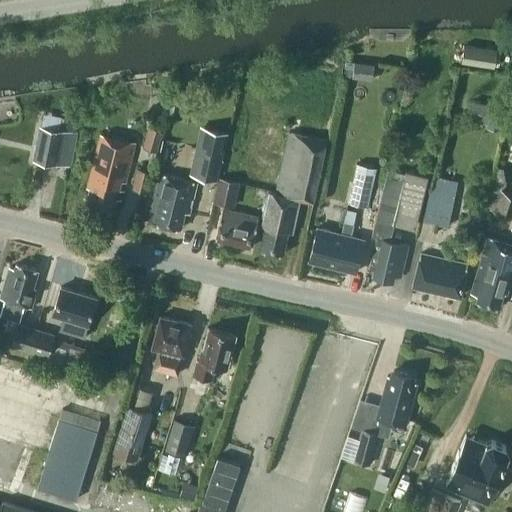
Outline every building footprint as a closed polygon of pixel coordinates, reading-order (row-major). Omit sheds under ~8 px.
[(493,67),(496,49),(464,44),(461,61),(493,67)] [(375,63),(367,62),(365,79),(373,80),(375,63)] [(470,101),(468,112),(487,115),(485,128),(500,130),(504,107),(470,101)] [(60,116),(58,129),(41,126),(35,160),(55,164),(70,167),(79,120),(60,116)] [(148,124),(142,146),(155,150),(162,128),(148,124)] [(227,132),(200,126),(189,174),(217,180),(227,132)] [(301,199),(313,202),(327,140),(289,132),(277,193),(270,191),(262,226),(266,226),(261,249),(283,254),(288,232),(293,233),(301,199)] [(91,188),(87,204),(113,211),(116,198),(121,199),(123,190),(120,189),(122,181),(125,182),(135,142),(124,139),(112,136),(102,134),(94,163),(88,187),(91,188)] [(356,163),(348,202),(368,206),(376,167),(356,163)] [(135,166),(131,188),(146,191),(151,169),(135,166)] [(498,168),(495,183),(501,189),(506,184),(504,169),(498,168)] [(375,236),(368,265),(373,266),(371,274),(391,279),(397,254),(401,254),(405,236),(393,233),(397,220),(418,225),(430,175),(410,170),(406,186),(385,181),(372,236),(375,236)] [(185,212),(190,213),(196,188),(197,182),(161,174),(160,179),(153,207),(152,207),(149,221),(181,228),(185,212)] [(218,177),(212,202),(222,204),(225,193),(235,195),(239,182),(218,177)] [(445,190),(431,187),(423,220),(449,226),(456,194),(445,191),(445,190)] [(477,207),(473,210),(472,214),(474,218),(478,219),(482,217),(483,213),(481,209),(477,207)] [(259,217),(241,212),(223,208),(216,239),(252,247),(259,217)] [(317,227),(309,260),(356,272),(364,239),(350,235),(353,224),(344,222),(341,233),(317,227)] [(511,243),(489,236),(472,293),(478,295),(476,301),(499,307),(506,285),(509,286),(511,274),(511,243)] [(414,285),(460,296),(468,264),(421,253),(414,285)] [(39,269),(17,263),(15,268),(10,267),(1,299),(5,300),(1,314),(20,319),(24,306),(32,308),(36,293),(32,292),(39,269)] [(88,324),(97,296),(61,286),(53,313),(64,317),(61,329),(84,336),(88,324)] [(192,323),(161,315),(152,347),(159,349),(154,368),(178,374),(183,355),(192,323)] [(30,352),(37,329),(18,323),(11,346),(30,352)] [(233,356),(230,356),(236,334),(209,328),(204,348),(202,348),(199,360),(197,359),(193,375),(212,379),(215,365),(227,368),(228,365),(230,365),(233,356)] [(37,329),(30,352),(68,364),(75,346),(53,339),(55,334),(37,329)] [(86,349),(75,346),(68,364),(80,368),(86,349)] [(138,397),(148,397),(147,370),(138,370),(138,397)] [(377,417),(406,425),(417,383),(412,382),(413,375),(394,370),(392,377),(388,375),(377,417)] [(151,413),(128,406),(113,452),(137,459),(151,413)] [(59,419),(38,486),(77,498),(98,431),(59,419)] [(191,441),(187,440),(191,424),(176,420),(167,451),(187,457),(191,441)] [(380,433),(363,428),(353,461),(371,466),(380,433)] [(511,475),(511,469),(502,466),(509,452),(506,446),(492,440),(486,442),(465,434),(446,483),(489,501),(494,487),(506,492),(511,475)] [(224,511),(240,465),(218,457),(198,511),(224,511)] [(350,488),(373,494),(375,486),(353,479),(350,488)] [(175,511),(177,504),(124,489),(117,511),(175,511)] [(456,511),(461,500),(432,489),(422,511),(456,511)] [(354,490),(346,511),(366,511),(372,497),(354,490)] [(37,511),(3,501),(1,505),(0,504),(0,511),(37,511)]
